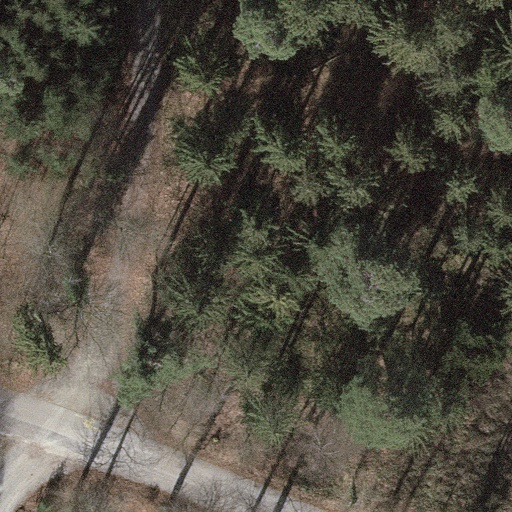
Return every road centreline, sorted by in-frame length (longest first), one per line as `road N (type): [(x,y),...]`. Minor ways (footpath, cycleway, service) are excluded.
road 1 (track): [(148,0),(142,146),(113,296),(77,376),(0,502)]
road 2 (unclassified): [(0,410),(257,511)]
